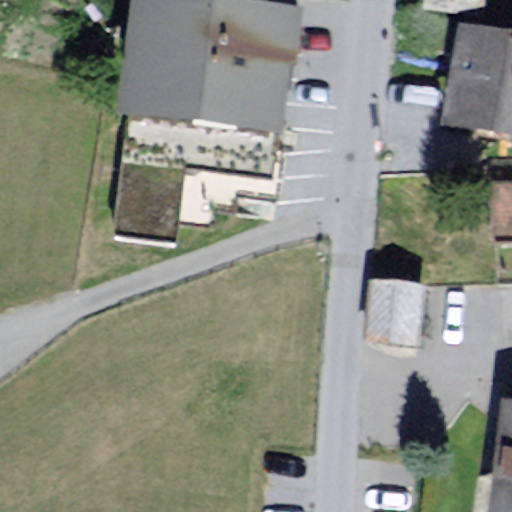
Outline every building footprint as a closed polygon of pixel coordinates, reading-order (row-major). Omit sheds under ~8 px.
[(285,18),(152,0),(139,0),(120,150),(264,169),(285,18)] [(415,34),(410,77),(452,82),(457,39),(415,34)] [(511,135),(511,105),(459,97),(441,208),(499,217),(511,135)] [(417,288),(373,284),(369,336),(413,340),(417,288)] [(511,511),(511,406),(509,406),(495,511),(511,511)]
